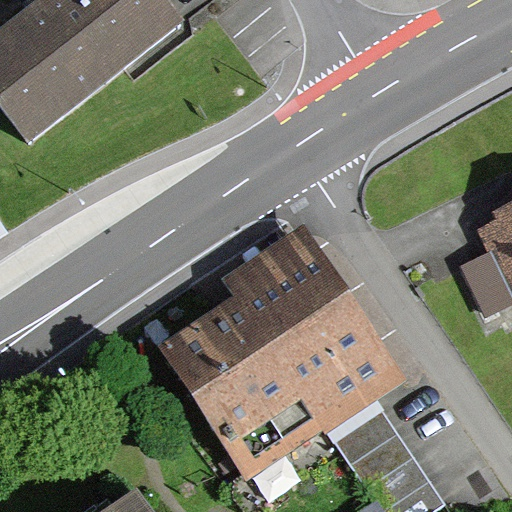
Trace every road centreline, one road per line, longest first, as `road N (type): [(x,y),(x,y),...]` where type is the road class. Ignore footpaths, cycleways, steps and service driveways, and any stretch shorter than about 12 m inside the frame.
road 1 (residential): [(293,149),(511,472)]
road 2 (secondary): [(0,343),(293,149)]
road 3 (secondary): [(380,95),(511,19)]
